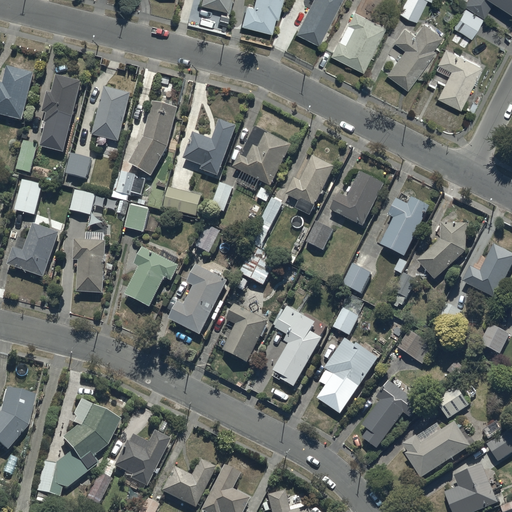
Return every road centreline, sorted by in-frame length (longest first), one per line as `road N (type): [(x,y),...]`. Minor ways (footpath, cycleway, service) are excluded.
road 1 (residential): [(0,7),(281,76),(468,174)]
road 2 (residential): [(373,511),(324,462),(158,375),(99,349),(0,324)]
